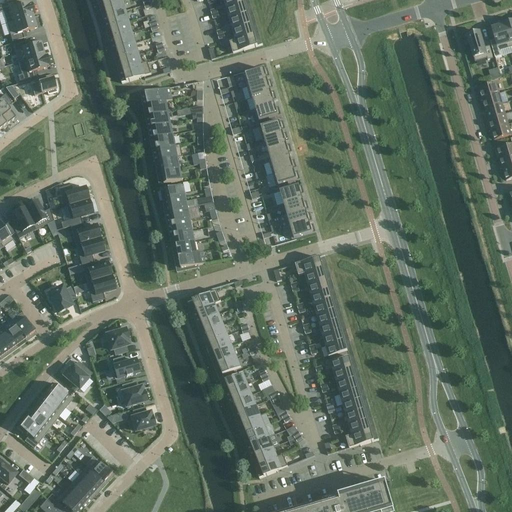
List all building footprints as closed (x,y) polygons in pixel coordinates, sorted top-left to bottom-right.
[(226,0),(224,1),(227,11),(246,6),(243,0),(226,0)] [(123,1),(104,6),(107,17),(126,11),(123,1)] [(7,24),(33,17),(32,15),(34,15),(31,6),(30,6),(29,5),(15,9),(13,3),(0,6),(0,14),(3,13),(7,24)] [(246,6),(227,11),(230,22),(249,16),(246,6)] [(126,11),(107,17),(110,28),(129,22),(126,11)] [(143,15),(130,20),(133,27),(145,22),(143,15)] [(230,22),(233,32),(252,27),(249,16),(230,22)] [(36,29),(33,17),(7,24),(12,42),(24,39),(22,33),(36,29)] [(129,22),(110,28),(114,39),(133,33),(129,22)] [(499,51),(511,48),(504,26),(492,29),(496,42),(490,44),(495,59),(501,57),(499,51)] [(252,27),(233,32),(236,42),(230,44),(255,37),(252,27)] [(133,33),(114,39),(117,50),(136,44),(133,33)] [(480,33),(467,37),(475,63),(487,59),(487,61),(493,59),(489,47),(484,48),(480,33)] [(258,48),(255,37),(230,44),(233,55),(244,52),(245,52),(245,51),(258,48)] [(18,64),(44,56),(41,44),(26,48),(25,42),(13,46),(18,64)] [(136,44),(117,50),(120,61),(139,55),(136,44)] [(139,55),(120,61),(123,72),(148,64),(142,66),(139,55)] [(18,77),(20,83),(35,78),(33,72),(48,68),(48,67),(49,66),(46,57),(45,57),(44,56),(18,64),(22,75),(18,77)] [(122,84),(127,83),(140,79),(140,80),(141,80),(140,79),(151,76),(148,64),(123,72),(126,82),(122,84)] [(270,77),(267,69),(243,76),(247,88),(271,81),(271,80),(268,81),(267,78),(270,77)] [(52,79),(30,86),(34,97),(47,93),(47,96),(57,93),(52,79)] [(271,81),(247,88),(250,100),(274,93),(274,92),(271,93),(270,90),(273,89),(271,81)] [(499,94),(496,83),(479,88),(482,99),(499,94)] [(12,87),(5,89),(14,100),(19,97),(12,87)] [(148,106),(172,101),(170,90),(145,95),(148,106)] [(274,101),(277,100),(274,93),(250,100),(251,100),(253,99),(256,110),(254,111),(275,105),(274,101)] [(485,110),(502,104),(499,94),(482,99),(485,110)] [(5,95),(0,99),(0,118),(6,126),(15,119),(7,108),(12,104),(5,95)] [(150,117),(169,114),(166,103),(172,102),(172,101),(148,106),(150,117)] [(488,120),(505,115),(502,104),(485,110),(488,120)] [(275,105),(254,111),(257,123),(281,116),(279,108),(276,109),(275,105)] [(152,129),(171,125),(169,114),(150,117),(152,129)] [(491,130),(508,125),(505,115),(488,120),(491,130)] [(285,130),(283,122),(259,129),(263,141),(287,134),(286,133),(283,134),(282,131),(285,130)] [(155,140),(173,136),(171,125),(152,129),(155,140)] [(491,130),(494,141),(511,136),(508,125),(491,130)] [(290,145),(287,146),(286,143),(289,142),(287,134),(263,141),(263,142),(265,141),(268,152),(290,145)] [(157,151),(180,146),(175,147),(173,136),(155,140),(157,151)] [(76,145),(64,149),(65,155),(78,151),(76,145)] [(269,164),(290,158),(289,154),(292,153),(290,145),(268,152),(272,163),(269,164)] [(511,145),(497,150),(500,160),(511,156),(511,145)] [(159,162),(182,157),(180,146),(157,151),(159,162)] [(511,156),(500,160),(503,171),(511,168),(511,156)] [(162,173),(180,169),(178,159),(182,158),(182,157),(159,162),(162,173)] [(291,162),(290,158),(269,164),(273,176),(297,168),(294,161),(291,162)] [(276,188),(300,180),(298,172),(295,173),(294,170),(297,169),(297,168),(273,176),(276,188)] [(511,168),(503,171),(506,182),(511,179),(511,168)] [(162,173),(164,185),(182,181),(180,169),(162,173)] [(71,185),(59,189),(60,195),(63,195),(67,207),(88,201),(87,195),(88,195),(86,189),(85,189),(84,188),(73,191),(71,185)] [(304,195),(302,186),(280,193),(284,205),(302,199),(301,196),(304,195)] [(184,187),(165,191),(167,202),(186,199),(184,187)] [(170,214),(188,210),(186,199),(167,202),(170,214)] [(303,203),(302,199),(284,205),(287,216),(285,216),(285,217),(309,210),(307,202),(303,203)] [(88,201),(67,207),(70,220),(68,221),(70,227),(83,224),(81,217),(92,214),(92,213),(93,212),(91,207),(90,207),(88,201)] [(30,206),(24,209),(35,229),(47,223),(48,225),(53,222),(49,210),(42,214),(36,202),(35,203),(35,202),(29,205),(30,206)] [(14,214),(13,215),(18,226),(13,229),(19,240),(24,237),(23,235),(35,229),(24,209),(19,211),(18,210),(13,213),(14,214)] [(172,225),(190,221),(188,210),(170,214),(172,225)] [(309,210),(285,217),(288,228),(312,221),(310,214),(307,215),(306,211),(309,210)] [(174,236),(193,232),(190,221),(172,225),(174,236)] [(312,221),(288,228),(292,240),(316,233),(313,225),(310,226),(309,223),(312,222),(312,221)] [(0,223),(0,243),(3,248),(13,241),(10,237),(15,233),(8,224),(3,227),(0,223)] [(83,224),(70,227),(72,234),(74,233),(78,246),(100,239),(98,233),(99,233),(97,227),(96,228),(96,227),(84,230),(83,224)] [(177,247),(195,243),(193,232),(174,236),(177,247)] [(100,239),(78,246),(82,259),(79,259),(81,266),(94,262),(92,256),(103,252),(103,251),(104,251),(103,245),(101,245),(100,239)] [(179,258),(203,253),(197,254),(195,243),(177,247),(179,258)] [(206,265),(205,264),(203,253),(179,258),(181,270),(206,265)] [(295,266),(299,277),(323,269),(320,258),(307,262),(306,262),(306,263),(295,266)] [(94,262),(81,266),(83,272),(85,271),(89,284),(111,278),(109,272),(110,271),(109,266),(107,266),(107,265),(96,268),(94,262)] [(326,280),(323,269),(299,277),(304,275),(307,285),(326,280)] [(111,278),(89,284),(93,297),(91,298),(92,304),(105,300),(103,294),(115,291),(114,289),(116,289),(114,283),(113,284),(111,278)] [(329,290),(326,280),(307,285),(310,296),(329,290)] [(332,300),(329,290),(310,296),(313,306),(332,300)] [(65,291),(51,299),(61,318),(75,311),(73,307),(78,304),(73,293),(67,296),(65,291)] [(197,313),(221,303),(216,292),(206,296),(205,295),(205,296),(192,302),(197,313)] [(317,316),(335,311),(332,300),(313,306),(317,316)] [(197,313),(201,323),(219,316),(215,306),(221,303),(197,313)] [(268,307),(260,309),(263,319),(271,317),(268,307)] [(338,321),(335,311),(317,316),(320,327),(338,321)] [(34,333),(21,314),(11,321),(25,340),(34,333)] [(219,316),(201,323),(206,334),(224,326),(219,316)] [(25,340),(11,321),(2,328),(16,347),(25,340)] [(323,337),(341,331),(338,321),(320,327),(323,337)] [(224,326),(206,334),(210,344),(228,337),(224,326)] [(16,347),(2,328),(0,329),(0,342),(7,353),(16,347)] [(126,330),(106,336),(111,351),(113,350),(115,356),(127,353),(125,347),(129,346),(127,340),(128,340),(126,330)] [(345,342),(341,331),(323,337),(326,347),(345,342)] [(214,355),(232,347),(228,337),(210,344),(214,355)] [(350,359),(345,342),(326,347),(327,353),(328,353),(330,359),(329,359),(331,365),(350,359)] [(232,347),(214,355),(218,365),(237,358),(241,356),(237,345),(232,347)] [(136,375),(135,374),(139,373),(138,370),(139,370),(139,369),(138,369),(135,361),(126,363),(124,358),(112,361),(114,367),(111,368),(115,381),(135,375),(136,375)] [(223,376),(241,369),(237,358),(218,365),(223,376)] [(353,370),(350,359),(331,365),(334,375),(353,370)] [(91,374),(78,363),(73,367),(70,371),(69,370),(63,377),(78,389),(91,374)] [(353,370),(334,375),(337,385),(356,380),(353,370)] [(243,374),(225,382),(230,393),(248,385),(243,374)] [(359,390),(356,380),(337,385),(340,396),(359,390)] [(121,394),(126,409),(147,402),(144,393),(143,393),(141,388),(138,389),(136,383),(122,387),(124,393),(121,394)] [(44,393),(46,395),(65,409),(72,400),(52,384),(51,384),(44,393)] [(248,385),(230,393),(234,403),(252,396),(248,385)] [(307,397),(317,394),(315,385),(305,388),(307,397)] [(359,390),(340,396),(343,406),(362,401),(359,390)] [(58,418),(65,409),(46,395),(40,403),(58,418)] [(252,396),(234,403),(238,414),(256,407),(252,396)] [(365,411),(362,401),(343,406),(346,417),(365,411)] [(52,426),(58,418),(40,403),(33,412),(52,426)] [(256,407),(238,414),(242,425),(261,417),(256,407)] [(134,418),(131,419),(135,432),(144,430),(144,432),(152,429),(152,427),(155,426),(155,425),(154,425),(153,419),(152,419),(152,418),(151,419),(150,414),(146,415),(144,409),(132,412),(134,418)] [(324,411),(314,411),(314,421),(325,420),(324,411)] [(368,421),(365,411),(346,417),(349,427),(368,421)] [(45,435),(52,426),(33,412),(26,420),(45,435)] [(261,417),(242,425),(247,435),(265,428),(261,417)] [(19,430),(23,433),(28,437),(24,442),(33,450),(45,435),(26,420),(19,430)] [(371,432),(368,421),(349,427),(352,437),(346,439),(371,432)] [(265,428),(247,435),(251,446),(269,438),(265,428)] [(371,432),(346,439),(350,450),(360,447),(361,447),(361,446),(374,443),(371,432)] [(269,438),(251,446),(255,456),(274,449),(269,438)] [(274,449),(255,456),(260,467),(283,457),(278,459),(274,449)] [(264,477),(259,479),(259,480),(264,478),(288,468),(288,467),(283,457),(260,467),(264,477)] [(0,461),(0,479),(8,486),(16,475),(0,461)] [(86,467),(86,468),(104,484),(112,475),(98,462),(90,471),(86,467)] [(96,492),(104,484),(86,468),(79,476),(96,492)] [(18,477),(29,485),(34,480),(23,471),(18,477)] [(79,476),(71,484),(89,500),(96,492),(79,476)] [(89,500),(71,484),(64,492),(82,508),(89,500)] [(385,511),(394,510),(387,486),(340,500),(340,503),(309,511),(385,511)] [(81,511),(84,510),(82,508),(64,492),(51,506),(58,511),(61,511),(65,508),(69,511),(81,511)] [(58,511),(51,506),(46,501),(39,508),(43,511),(58,511)] [(9,510),(11,511),(13,511),(20,506),(17,502),(9,510)]
